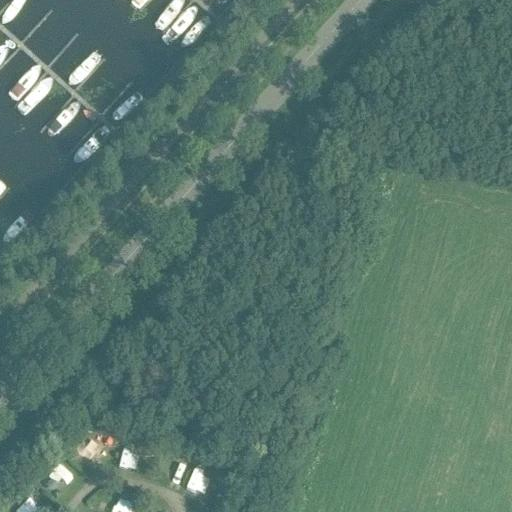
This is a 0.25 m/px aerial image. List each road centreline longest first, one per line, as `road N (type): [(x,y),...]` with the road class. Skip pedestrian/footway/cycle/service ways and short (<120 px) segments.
road 1 (unclassified): [(0,400),(362,0)]
road 2 (unknown): [(311,0),(0,345)]
